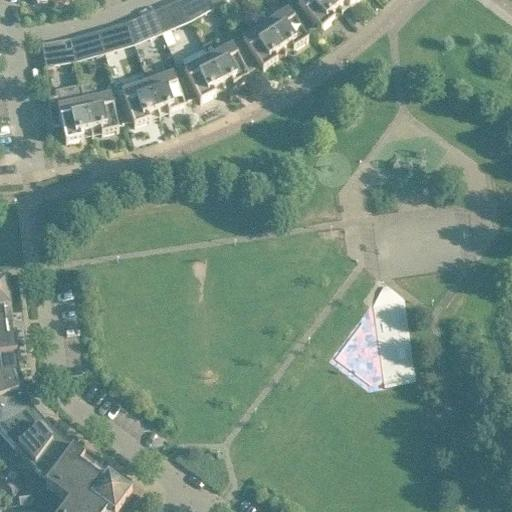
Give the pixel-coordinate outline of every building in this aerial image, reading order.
[(217,11),(210,0),(194,0),(205,18),(217,11)] [(229,5),(226,0),(210,0),(217,11),(229,5)] [(341,18),(342,18),(326,0),(306,0),(298,7),(321,35),(335,24),(331,20),(338,14),(341,18)] [(326,0),(342,18),(339,13),(346,8),(349,12),(363,1),(362,0),(326,0)] [(175,33),(166,11),(153,16),(163,38),(175,33)] [(288,15),(265,29),(285,60),(286,60),(283,55),(290,50),(293,55),(308,45),(288,15)] [(163,38),(153,16),(141,22),(150,44),(163,38)] [(285,61),(285,60),(265,29),(243,44),(238,47),(253,74),(260,70),(263,75),(278,65),(275,61),(282,56),(285,61)] [(118,55),(111,32),(98,36),(105,58),(118,55)] [(105,58),(98,36),(85,39),(92,62),(105,58)] [(59,70),(55,46),(42,49),(46,72),(59,70)] [(246,78),(253,74),(238,47),(232,50),(218,57),(212,46),(203,51),(208,62),(224,95),(225,95),(223,90),(230,86),(233,91),(249,83),(246,78)] [(224,95),(208,62),(184,74),(200,107),(216,99),(214,94),(222,90),(224,95)] [(173,79),(147,88),(160,122),(159,117),(167,114),(169,119),(185,113),(173,79)] [(80,90),(84,106),(92,141),(93,141),(92,136),(100,134),(101,139),(119,136),(111,100),(94,103),(91,88),(80,90)] [(159,122),(160,122),(147,88),(122,97),(134,131),(151,125),(149,120),(157,117),(159,122)] [(91,136),(92,142),(92,141),(84,106),(80,90),(55,96),(55,100),(48,101),(53,131),(54,131),(53,130),(62,128),(66,147),(83,144),(82,138),(91,136)] [(7,285),(0,286),(0,323),(4,323),(3,316),(11,315),(7,285)] [(0,359),(17,358),(13,328),(5,329),(4,323),(0,323),(0,359)] [(18,368),(17,358),(0,359),(0,380),(15,379),(13,369),(18,368)] [(0,404),(26,396),(22,386),(17,387),(15,379),(0,380),(0,404)] [(24,408),(29,406),(26,396),(0,404),(0,432),(27,416),(24,408)] [(0,436),(15,454),(44,428),(37,420),(33,423),(27,416),(0,432),(0,436)] [(47,439),(51,436),(44,428),(15,454),(33,474),(54,446),(47,439)] [(46,490),(73,454),(65,448),(62,452),(54,446),(33,474),(48,486),(45,490),(46,490)] [(97,472),(73,454),(46,490),(69,507),(71,507),(82,493),(87,497),(98,482),(92,478),(97,472)] [(121,511),(132,498),(108,480),(103,486),(98,482),(87,497),(82,493),(71,507),(78,511),(121,511)] [(19,502),(20,510),(32,508),(31,500),(19,502)]
